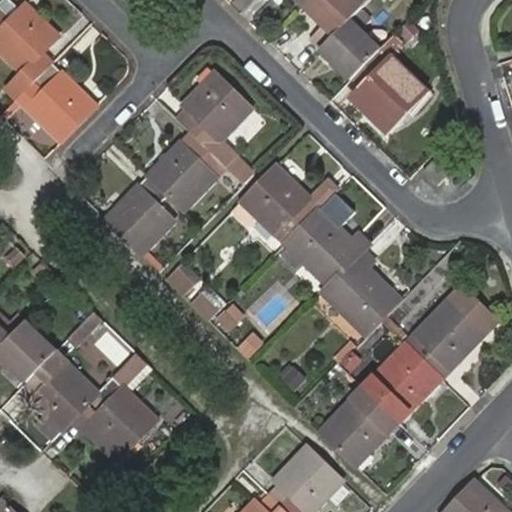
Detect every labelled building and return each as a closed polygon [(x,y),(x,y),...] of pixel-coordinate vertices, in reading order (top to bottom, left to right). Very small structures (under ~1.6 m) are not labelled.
[(360,0),(307,0),(304,4),(334,34),(359,8),(364,3),(360,0)] [(8,89),(19,101),(55,64),(45,54),(61,38),(28,6),(13,22),(0,35),(0,51),(24,74),(8,89)] [(334,34),(320,49),(350,78),(360,68),(379,49),(360,32),(371,20),(359,8),(334,34)] [(0,35),(13,22),(0,9),(0,35)] [(422,90),(379,49),(360,68),(369,78),(347,100),(381,132),(422,90)] [(19,101),(62,142),(98,106),(55,64),(19,101)] [(212,155),(228,170),(239,159),(222,144),(254,111),(216,75),(184,107),(188,110),(202,124),(191,135),(212,155)] [(188,110),(177,121),(191,135),(202,124),(188,110)] [(428,124),(439,135),(448,124),(437,114),(428,124)] [(191,135),(150,177),(171,197),(186,213),(218,180),(203,164),(212,155),(191,135)] [(434,157),(420,172),(435,186),(449,171),(434,157)] [(239,159),(228,170),(245,186),(255,176),(239,159)] [(283,246),(318,210),(275,168),(240,204),(283,246)] [(171,197),(150,177),(108,221),(144,256),(176,222),(160,207),(171,197)] [(328,180),(308,200),(318,210),(338,190),(328,180)] [(361,253),(368,245),(357,236),(351,242),(318,210),(283,246),(326,288),(361,253)] [(14,270),(25,258),(16,249),(4,261),(14,270)] [(326,288),(319,295),(363,337),(398,301),(366,270),(372,263),(361,253),(326,288)] [(195,289),(176,270),(167,281),(185,299),(195,289)] [(405,344),(441,380),(496,323),(461,288),(405,344)] [(198,296),(190,304),(203,317),(211,308),(198,296)] [(211,308),(203,317),(208,322),(217,314),(211,308)] [(238,327),(224,313),(215,321),(228,335),(238,327)] [(89,338),(103,324),(96,316),(82,330),(89,338)] [(0,351),(0,359),(27,386),(36,376),(57,354),(26,324),(11,340),(0,351)] [(0,351),(11,340),(0,329),(0,351)] [(362,387),(398,423),(441,380),(405,344),(362,387)] [(29,403),(64,435),(80,418),(101,398),(57,354),(36,376),(46,386),(29,403)] [(125,391),(149,367),(140,358),(116,383),(125,391)] [(293,370),(280,382),(294,395),(306,382),(293,370)] [(20,393),(29,403),(46,386),(36,376),(27,386),(20,393)] [(159,426),(116,383),(101,398),(80,418),(124,461),(159,426)] [(318,432),(354,467),(398,423),(362,387),(318,432)] [(279,507),(283,511),(312,511),(341,483),(305,448),(273,481),(288,497),(279,507)] [(505,511),(473,482),(444,511),(505,511)] [(283,511),(279,507),(273,511),(262,511),(253,502),(243,511),(283,511)]
